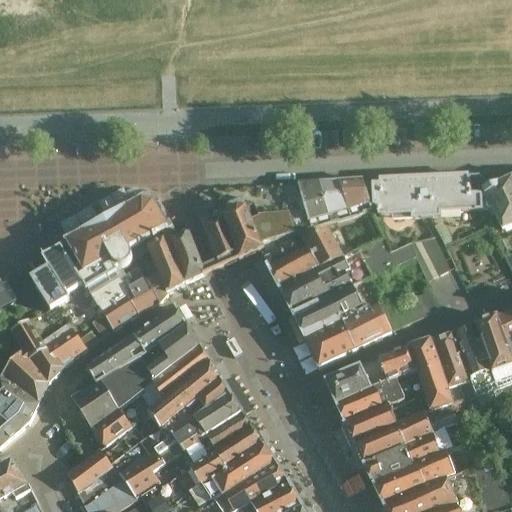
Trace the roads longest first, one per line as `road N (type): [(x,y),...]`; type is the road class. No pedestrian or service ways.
road 1 (residential): [(511,155),(168,170)]
road 2 (residential): [(278,393),(511,294)]
road 3 (residential): [(168,170),(0,178)]
road 4 (residential): [(339,511),(278,393)]
road 5 (residential): [(278,393),(214,282)]
